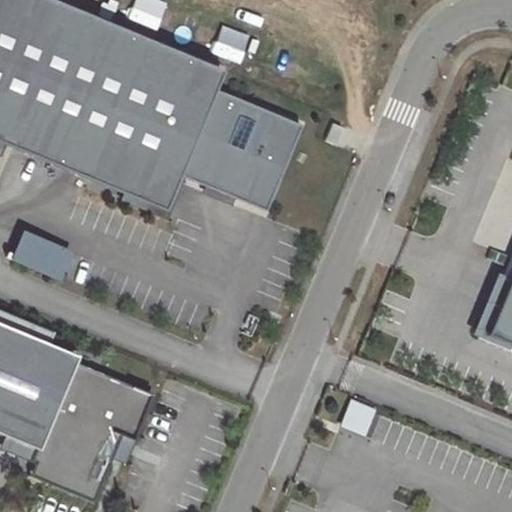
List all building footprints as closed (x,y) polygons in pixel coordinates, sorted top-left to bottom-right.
[(53,0),(0,0),(0,141),(163,210),(178,175),(265,211),(301,125),(214,89),(222,70),(53,0)] [(332,125),(325,142),(335,147),(342,129),(332,125)] [(26,233),(15,260),(38,269),(39,268),(53,274),(62,251),(48,245),(49,243),(26,233)] [(0,310),(0,324),(47,344),(52,332),(0,310)] [(0,434),(35,449),(30,462),(52,471),(47,483),(92,502),(120,435),(133,441),(152,395),(73,361),(75,356),(47,344),(0,324),(0,434)]
